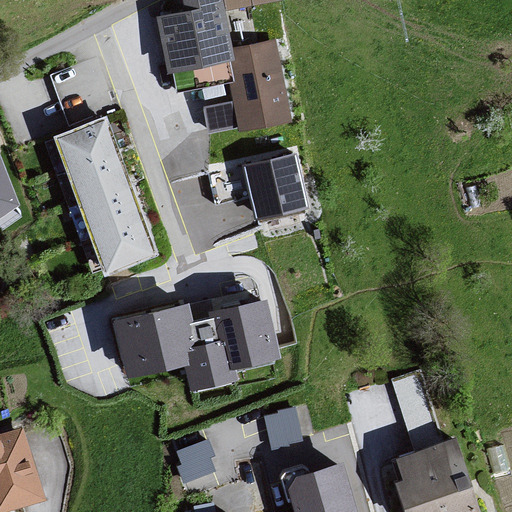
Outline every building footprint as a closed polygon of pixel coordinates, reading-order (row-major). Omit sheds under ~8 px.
[(183,0),(183,11),(155,16),(171,92),(227,83),(231,78),(229,59),(233,56),(231,47),(224,12),(222,0),(183,0)] [(280,0),(222,0),(224,12),(280,1),(280,0)] [(275,39),(231,47),(233,56),(229,59),(231,78),(227,83),(238,133),(292,122),(275,39)] [(75,65),(45,76),(65,131),(95,121),(75,65)] [(65,131),(53,134),(104,273),(156,258),(105,117),(95,121),(65,131)] [(300,151),(237,163),(254,226),(313,210),(300,151)] [(0,219),(21,205),(0,154),(0,219)] [(257,287),(114,320),(130,385),(184,368),(192,395),(238,384),(236,373),(281,361),(257,287)] [(415,373),(381,384),(402,452),(436,442),(415,373)] [(270,442),(303,435),(295,400),(262,408),(270,442)] [(20,430),(0,435),(0,511),(6,511),(42,501),(20,430)] [(183,475),(217,463),(206,432),(172,444),(183,475)] [(402,452),(393,455),(410,511),(476,511),(454,436),(436,442),(402,452)] [(352,511),(336,453),(273,471),(284,511),(352,511)]
